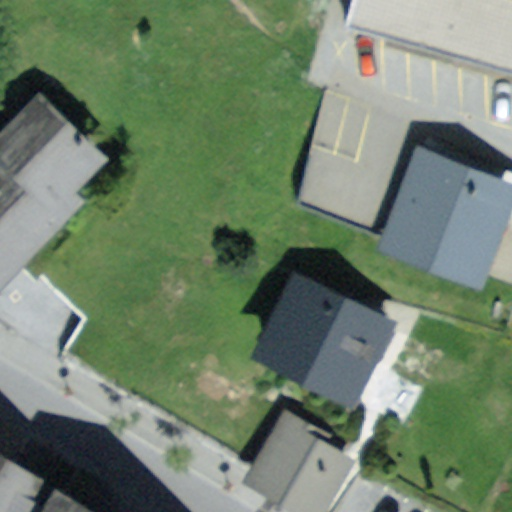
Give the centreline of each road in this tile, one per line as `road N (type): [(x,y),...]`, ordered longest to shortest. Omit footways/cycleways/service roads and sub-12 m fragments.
road 1 (tertiary): [(210,511),(0,387)]
road 2 (residential): [(359,88),(511,158)]
